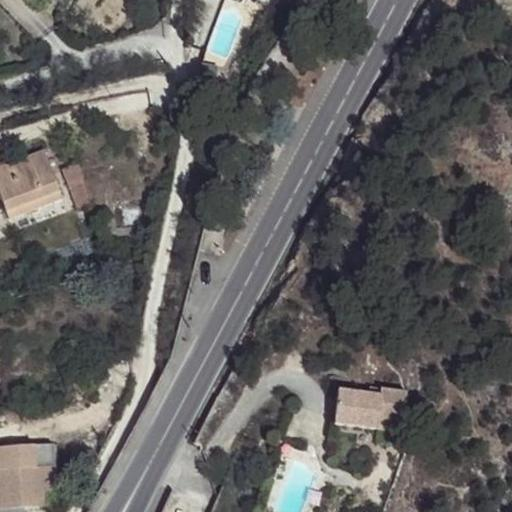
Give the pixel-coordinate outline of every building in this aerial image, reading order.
[(62,199),(44,152),(0,169),(0,198),(8,220),(62,199)] [(84,178),(78,164),(62,170),(67,184),(84,178)] [(93,203),(84,178),(67,184),(77,209),(93,203)] [(338,392),(334,425),(402,433),(406,393),(381,390),(380,396),(338,392)] [(0,449),(0,510),(24,508),(24,504),(48,502),(55,501),(58,498),(57,491),(55,485),(56,468),(54,445),(0,449)]
